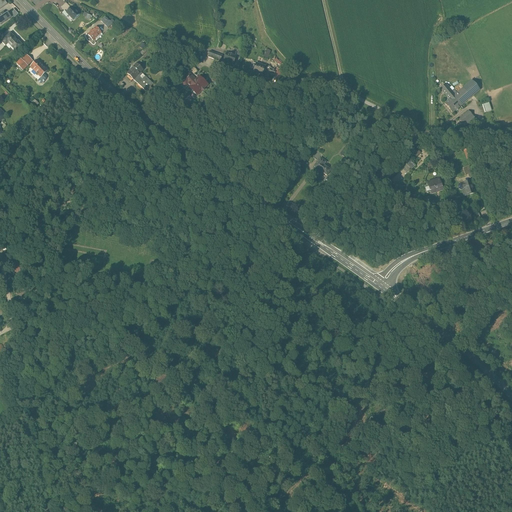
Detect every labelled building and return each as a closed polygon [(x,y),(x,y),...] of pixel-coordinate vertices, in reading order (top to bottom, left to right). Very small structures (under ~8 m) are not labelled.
[(66,3),(61,8),(64,11),(66,13),(71,8),(66,3)] [(80,15),(72,7),(71,8),(66,13),(64,11),(62,14),(66,18),(69,15),(74,21),(80,15)] [(15,10),(10,14),(13,19),(18,14),(15,10)] [(3,13),(0,15),(0,24),(10,18),(8,14),(5,16),(3,13)] [(112,24),(104,16),(100,21),(108,28),(112,24)] [(98,26),(89,34),(90,35),(93,39),(93,38),(94,39),(103,31),(98,26)] [(23,45),(10,33),(1,41),(5,45),(8,43),(16,52),(23,45)] [(216,53),(210,51),(208,57),(214,59),(215,57),(214,57),(216,53)] [(235,56),(226,52),(223,61),(233,64),(236,57),(236,56),(235,56)] [(32,60),(27,55),(22,60),(27,65),(32,60)] [(27,65),(22,60),(21,59),(17,64),(20,67),(20,68),(21,70),(22,69),(27,65)] [(37,60),(30,67),(41,77),(48,70),(37,60)] [(265,66),(256,63),(253,72),(262,76),(265,66)] [(136,65),(127,74),(134,80),(141,73),(143,70),(136,65)] [(193,66),(187,73),(189,75),(189,74),(192,77),(195,74),(198,71),(193,66)] [(153,85),(141,73),(134,80),(148,94),(152,90),(150,88),(153,85)] [(192,77),(189,74),(189,75),(181,82),(185,86),(187,84),(190,87),(190,88),(193,91),(193,93),(195,95),(197,95),(207,85),(199,77),(198,78),(196,81),(192,77)] [(445,103),(453,113),(480,90),(472,80),(455,94),(447,84),(441,89),(449,99),(445,103)] [(137,90),(133,94),(137,98),(141,94),(137,90)] [(482,104),(485,112),(492,110),(489,102),(482,104)] [(478,121),(470,111),(459,120),(467,130),(478,121)] [(325,163),(319,158),(313,166),(325,176),(329,171),(323,166),(325,163)] [(443,192),(439,180),(427,183),(431,196),(443,192)] [(475,194),(472,182),(461,185),(465,197),(475,194)] [(487,211),(472,216),(475,225),(490,220),(487,211)]
